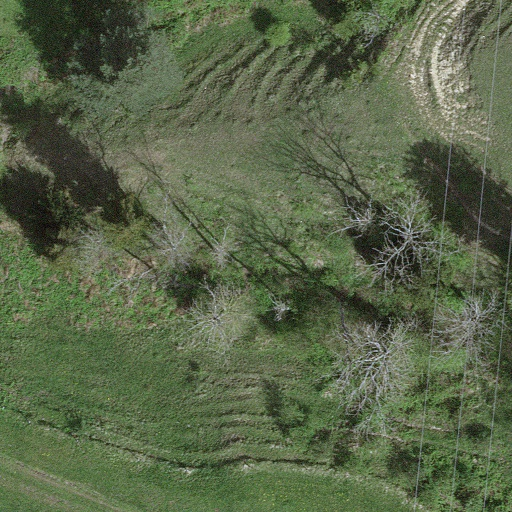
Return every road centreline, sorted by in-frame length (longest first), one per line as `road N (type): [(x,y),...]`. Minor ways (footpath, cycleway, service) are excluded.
road 1 (track): [(459,0),(433,35),(426,76),(511,193)]
road 2 (track): [(0,462),(137,511)]
